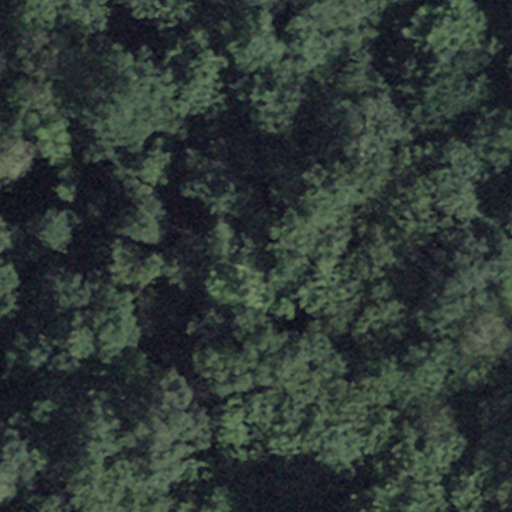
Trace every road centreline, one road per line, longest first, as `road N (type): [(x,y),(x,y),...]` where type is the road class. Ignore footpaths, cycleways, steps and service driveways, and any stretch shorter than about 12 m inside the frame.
road 1 (track): [(511,123),(446,148),(361,215),(243,407),(154,511)]
road 2 (track): [(297,511),(424,484),(511,481)]
